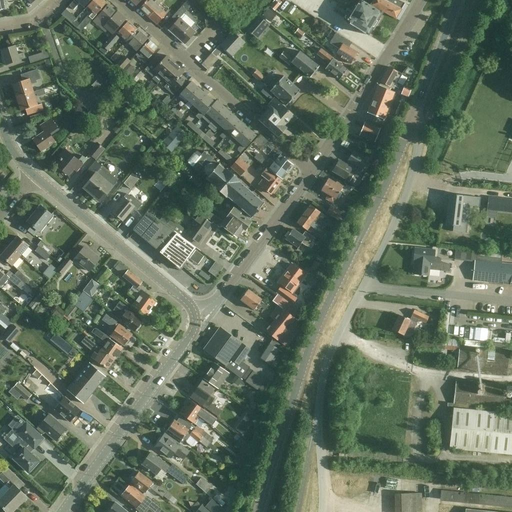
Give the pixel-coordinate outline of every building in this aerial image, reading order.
[(0,0),(0,10),(3,10),(8,9),(7,3),(19,1),(19,0),(0,0)] [(84,6),(89,0),(73,0),(73,1),(69,6),(73,10),(79,2),(84,6)] [(80,24),(75,20),(71,23),(76,28),(77,27),(81,31),(91,19),(106,3),(102,0),(92,0),(88,6),(94,11),(89,17),(87,16),(80,24)] [(163,0),(156,0),(155,1),(157,3),(156,5),(150,0),(147,0),(139,9),(157,25),(166,14),(158,6),(163,0)] [(348,7),(344,13),(347,15),(345,17),(349,20),(347,22),(368,35),(382,14),(361,0),(354,11),(348,7)] [(362,0),(396,18),(404,3),(398,0),(362,0)] [(276,2),(271,8),(274,11),(279,5),(276,2)] [(108,30),(113,34),(114,33),(126,19),(117,11),(116,12),(108,5),(93,22),(105,33),(108,30)] [(177,20),(169,30),(184,44),(195,32),(191,28),(195,24),(184,14),(186,11),(181,7),(173,16),(177,20)] [(71,23),(75,20),(76,19),(65,9),(61,14),(71,23)] [(269,10),(264,17),(269,22),(275,15),(269,10)] [(125,42),(126,41),(137,29),(128,21),(117,33),(125,39),(123,41),(125,42)] [(253,23),(247,31),(253,36),(259,28),(253,23)] [(147,38),(137,29),(126,41),(136,50),(147,38)] [(294,34),(300,39),(304,34),(298,29),(294,34)] [(119,38),(114,33),(113,34),(102,46),(108,51),(119,38)] [(233,33),(220,47),(221,47),(224,50),(232,58),(245,45),(233,33)] [(248,33),(244,37),(248,41),(253,37),(248,33)] [(337,55),(351,64),(358,53),(349,47),(352,43),(336,33),(331,43),(341,49),(337,55)] [(149,40),(136,55),(145,63),(158,48),(149,40)] [(5,65),(25,58),(23,53),(17,55),(15,46),(1,51),(5,65)] [(221,47),(203,66),(209,71),(219,60),(217,58),(224,50),(221,47)] [(30,64),(44,59),(49,58),(46,49),(41,51),(42,53),(28,57),(30,64)] [(326,69),(340,79),(348,69),(334,59),(334,58),(322,49),(318,54),(330,63),(326,69)] [(285,52),(280,57),(291,65),(293,63),(311,78),(320,67),(302,51),(294,60),(285,52)] [(121,68),(129,61),(123,55),(115,63),(121,68)] [(157,74),(162,79),(176,64),(166,55),(159,63),(154,58),(144,70),(153,78),(157,74)] [(129,63),(124,70),(131,76),(134,71),(132,69),(134,68),(129,63)] [(184,72),(176,64),(162,79),(168,84),(164,88),(172,95),(183,84),(178,79),(184,72)] [(402,73),(400,72),(399,72),(390,67),(383,80),(392,85),(395,87),(402,74),(402,73)] [(12,84),(16,97),(33,92),(30,85),(34,84),(33,81),(40,79),(37,70),(21,75),(23,81),(12,84)] [(264,77),(256,70),(252,75),(260,82),(264,77)] [(96,90),(105,80),(96,72),(87,81),(96,90)] [(285,76),(273,89),(271,91),(288,106),(301,91),(285,76)] [(180,93),(188,101),(199,89),(191,81),(180,93)] [(368,112),(384,119),(396,92),(380,85),(368,112)] [(269,106),(270,107),(278,114),(276,116),(279,119),(280,119),(286,124),(293,117),(289,113),(290,112),(288,111),(287,111),(284,108),(283,109),(280,106),(281,105),(278,102),(278,103),(273,99),(275,96),(270,91),(266,87),(262,91),(262,92),(273,102),(269,106)] [(37,105),(35,98),(34,95),(36,95),(37,96),(38,97),(45,94),(43,89),(33,92),(16,97),(20,110),(25,109),(27,115),(43,110),(41,104),(37,105)] [(207,96),(199,89),(188,101),(196,108),(207,96)] [(200,120),(202,118),(206,113),(206,112),(215,103),(215,102),(207,96),(196,108),(200,111),(196,116),(200,120)] [(167,97),(162,102),(167,105),(171,100),(167,97)] [(216,100),(215,102),(215,103),(206,112),(206,113),(202,118),(209,124),(210,124),(224,108),(216,100)] [(171,111),(176,115),(179,111),(174,107),(171,111)] [(268,110),(270,112),(261,121),(265,124),(265,125),(266,126),(267,126),(273,132),(275,134),(276,134),(279,137),(287,129),(284,126),(286,124),(280,119),(279,119),(276,116),(278,114),(270,107),(268,110)] [(217,131),(221,127),(232,115),(224,108),(210,124),(217,131)] [(184,116),(179,111),(176,115),(180,119),(184,116)] [(224,140),(229,134),(240,122),(232,115),(221,127),(225,130),(219,136),(224,140)] [(41,151),(55,143),(50,136),(59,130),(51,118),(40,126),(44,132),(33,139),(41,151)] [(187,125),(193,130),(196,127),(190,121),(187,125)] [(248,129),(240,122),(229,134),(233,137),(228,142),(232,146),(237,141),(248,129)] [(361,135),(375,141),(380,128),(366,122),(361,135)] [(123,129),(118,124),(112,130),(118,135),(123,129)] [(172,153),(187,135),(177,126),(161,144),(172,153)] [(203,133),(196,127),(193,130),(199,136),(203,133)] [(256,136),(248,129),(237,141),(241,145),(238,149),(238,151),(240,153),(256,136)] [(253,144),(258,148),(265,140),(261,136),(253,144)] [(270,144),(265,140),(258,148),(262,152),(270,144)] [(95,159),(104,149),(97,143),(88,153),(95,159)] [(273,161),(274,162),(287,173),(288,172),(291,174),(294,169),(292,168),(293,166),(280,156),(282,154),(276,148),(275,149),(270,144),(262,152),(267,156),(272,150),(276,154),(273,157),(275,159),(273,161)] [(61,160),(56,165),(68,175),(73,169),(76,171),(86,159),(82,156),(78,161),(68,152),(64,149),(57,157),(61,160)] [(252,192),(247,188),(247,187),(246,186),(246,187),(241,183),(242,182),(241,182),(241,181),(240,180),(240,181),(228,170),(227,169),(226,168),(225,169),(221,165),(221,164),(220,163),(219,164),(213,159),(205,151),(192,166),(201,173),(207,178),(206,179),(207,180),(208,180),(212,184),(211,185),(212,185),(212,186),(213,186),(216,188),(215,189),(215,190),(224,198),(225,198),(226,197),(227,198),(228,197),(233,202),(232,202),(233,203),(234,203),(239,207),(238,207),(239,208),(240,208),(252,218),(253,217),(252,217),(254,214),(255,214),(256,214),(261,208),(260,207),(263,204),(264,205),(265,204),(264,203),(265,202),(263,201),(263,202),(258,198),(259,197),(258,197),(253,193),(253,192),(252,192)] [(340,160),(337,165),(336,164),(333,170),(334,170),(333,171),(346,179),(350,182),(354,175),(358,178),(363,169),(363,170),(366,165),(360,161),(362,157),(354,152),(349,161),(347,164),(340,160)] [(267,168),(267,169),(282,180),(287,173),(274,162),(271,166),(264,160),(264,159),(258,154),(254,158),(267,168)] [(241,176),(249,167),(239,158),(231,167),(241,176)] [(101,200),(113,187),(97,173),(102,167),(96,161),(87,171),(93,176),(83,188),(93,196),(95,194),(101,200)] [(270,194),(282,180),(267,169),(261,176),(264,178),(259,185),(270,194)] [(131,189),(139,179),(133,174),(124,184),(131,189)] [(329,179),(322,189),(330,194),(327,198),(334,203),(341,191),(347,195),(352,188),(346,185),(345,187),(337,182),(336,183),(329,179)] [(112,212),(123,221),(134,207),(128,202),(132,198),(127,194),(112,212)] [(445,224),(461,226),(463,204),(479,206),(480,198),(449,194),(445,224)] [(511,201),(488,199),(487,209),(511,211),(511,201)] [(311,204),(304,214),(324,228),(328,224),(321,219),(324,216),(321,213),(321,212),(311,204)] [(342,212),(332,205),(328,212),(346,224),(351,216),(343,211),(342,212)] [(50,214),(40,206),(31,218),(29,216),(22,225),(34,235),(37,230),(38,231),(40,232),(53,217),(51,216),(51,215),(50,214)] [(211,224),(190,209),(188,207),(187,210),(188,213),(197,220),(188,234),(198,241),(211,224)] [(224,221),(208,210),(205,214),(220,226),(222,224),(236,236),(243,228),(244,229),(250,222),(241,214),(241,213),(235,208),(224,221)] [(182,237),(160,220),(149,212),(134,230),(168,258),(167,260),(180,271),(189,259),(187,258),(196,247),(182,237)] [(310,233),(315,228),(321,232),(324,228),(304,214),(298,222),(308,230),(307,231),(310,233)] [(163,216),(160,220),(182,237),(186,231),(170,219),(169,221),(163,216)] [(339,231),(334,227),(330,232),(335,236),(339,231)] [(293,229),(286,238),(299,247),(302,242),(308,246),(309,245),(312,248),(316,243),(314,242),(316,239),(305,231),(302,235),(293,229)] [(17,237),(9,246),(20,255),(28,246),(17,237)] [(37,245),(39,246),(48,254),(52,250),(41,241),(37,245)] [(12,265),(20,255),(9,246),(1,256),(12,265)] [(48,254),(39,246),(35,251),(46,260),(50,256),(48,254)] [(74,259),(89,271),(100,258),(91,251),(90,252),(84,248),(74,259)] [(449,271),(450,264),(440,263),(440,259),(434,258),(434,250),(415,248),(413,261),(414,261),(413,274),(428,276),(429,269),(449,271)] [(197,265),(203,257),(195,251),(189,259),(197,265)] [(320,276),(325,267),(324,266),(327,260),(318,256),(315,261),(314,261),(309,271),(320,276)] [(62,274),(72,263),(67,258),(57,270),(62,274)] [(511,284),(511,264),(475,261),(473,281),(511,284)] [(46,263),(40,272),(47,277),(53,269),(46,263)] [(292,263),(279,281),(283,284),(277,292),(293,303),(297,297),(291,293),(306,273),(292,263)] [(101,282),(110,270),(105,266),(95,278),(101,282)] [(0,271),(0,287),(1,288),(9,279),(4,275),(0,271)] [(18,271),(14,276),(25,285),(29,280),(18,271)] [(134,285),(128,292),(136,299),(132,305),(145,315),(156,300),(142,290),(142,291),(137,287),(142,282),(128,271),(123,276),(134,285)] [(184,286),(190,276),(184,272),(178,282),(184,286)] [(25,285),(14,276),(10,280),(21,290),(25,285)] [(94,281),(86,293),(93,298),(101,286),(94,281)] [(265,309),(268,304),(261,299),(262,298),(248,289),(241,299),(255,309),(258,304),(265,309)] [(82,290),(72,303),(82,311),(92,299),(82,290)] [(300,309),(277,294),(272,300),(279,305),(274,311),(278,314),(283,308),(299,321),(304,315),(299,311),(300,309)] [(36,296),(28,306),(33,310),(41,301),(36,296)] [(302,302),(298,298),(294,303),(299,307),(302,302)] [(136,314),(119,302),(111,314),(119,319),(135,330),(141,321),(134,316),(136,314)] [(71,319),(79,309),(72,304),(62,316),(69,321),(70,319),(71,319)] [(20,324),(28,312),(20,306),(12,318),(20,324)] [(298,321),(299,321),(283,308),(278,314),(266,330),(287,346),(300,329),(297,327),(300,323),(298,321)] [(426,323),(429,317),(414,310),(411,316),(412,317),(410,320),(399,315),(392,330),(403,335),(405,330),(412,334),(416,323),(418,320),(426,323)] [(107,313),(103,319),(112,326),(114,323),(117,326),(110,335),(124,345),(125,344),(127,344),(129,340),(129,338),(132,334),(124,329),(125,328),(115,321),(116,320),(107,313)] [(12,325),(2,338),(9,343),(19,331),(12,325)] [(204,349),(226,365),(225,367),(241,379),(250,367),(241,361),(249,350),(220,328),(204,349)] [(106,343),(102,348),(115,358),(122,347),(96,329),(94,329),(92,333),(106,343)] [(50,340),(68,354),(73,347),(56,333),(50,340)] [(115,358),(102,348),(101,349),(86,336),(81,342),(94,353),(91,358),(107,369),(115,358)] [(444,350),(459,351),(457,369),(507,374),(510,345),(490,343),(489,349),(487,348),(488,342),(460,339),(460,341),(445,339),(445,342),(419,339),(415,338),(414,347),(444,350)] [(273,339),(260,357),(264,359),(263,361),(268,364),(269,362),(269,363),(281,346),(273,339)] [(83,371),(78,376),(94,389),(96,388),(105,376),(96,368),(89,363),(83,371)] [(204,378),(218,388),(229,373),(215,363),(204,378)] [(40,368),(37,371),(44,377),(46,374),(40,368)] [(31,376),(39,384),(45,378),(44,377),(37,371),(36,370),(31,376)] [(250,370),(242,379),(254,389),(262,379),(250,370)] [(83,403),(94,389),(74,373),(78,376),(67,389),(83,403)] [(236,376),(231,382),(237,386),(242,380),(236,376)] [(197,395),(194,399),(218,416),(222,411),(211,403),(214,398),(209,395),(214,388),(203,380),(197,388),(198,390),(195,394),(197,395)] [(265,380),(258,390),(262,392),(269,383),(265,380)] [(511,400),(504,400),(505,392),(511,392),(511,391),(511,385),(456,380),(453,404),(454,404),(453,407),(449,449),(511,454),(511,400)] [(12,389),(27,401),(32,395),(17,383),(12,389)] [(58,411),(70,422),(78,412),(77,412),(80,408),(68,398),(62,395),(56,387),(55,388),(50,394),(57,401),(57,400),(60,403),(55,409),(58,411)] [(189,399),(184,406),(199,416),(210,425),(215,418),(189,399)] [(199,416),(184,406),(180,412),(200,427),(204,421),(199,417),(199,416)] [(67,428),(55,418),(49,413),(36,429),(43,434),(44,433),(55,442),(67,428)] [(175,420),(166,430),(180,441),(183,443),(185,440),(186,441),(190,436),(199,442),(207,448),(210,443),(211,443),(203,437),(193,430),(195,427),(191,424),(181,416),(177,421),(175,420)] [(10,455),(16,460),(16,462),(18,464),(19,464),(28,472),(30,470),(31,470),(33,468),(33,466),(38,461),(29,453),(33,448),(34,448),(34,447),(37,443),(38,444),(38,443),(38,442),(41,439),(42,439),(42,438),(26,423),(25,424),(27,425),(19,433),(18,432),(17,433),(22,437),(13,446),(15,449),(10,455)] [(195,427),(193,430),(203,437),(211,443),(214,439),(197,426),(196,426),(195,427)] [(247,430),(243,436),(251,443),(254,435),(247,430)] [(183,458),(187,453),(189,451),(165,433),(156,445),(171,457),(175,452),(183,458)] [(234,446),(242,453),(249,445),(241,438),(234,446)] [(195,443),(191,448),(199,454),(203,450),(195,443)] [(183,482),(188,476),(173,463),(171,466),(151,451),(142,463),(156,473),(161,467),(167,471),(183,482)] [(243,475),(244,470),(238,466),(235,478),(242,479),(243,475)] [(0,478),(10,489),(0,498),(0,505),(6,511),(12,511),(20,504),(19,502),(25,496),(19,489),(23,484),(7,468),(0,474),(0,478)] [(132,480),(131,481),(145,491),(150,486),(163,496),(167,492),(167,491),(154,480),(153,481),(139,471),(135,475),(133,476),(132,478),(132,480)] [(195,484),(206,492),(211,486),(201,477),(195,484)] [(235,478),(233,486),(239,488),(242,479),(235,478)] [(122,494),(122,495),(142,511),(145,511),(149,508),(153,511),(158,511),(161,509),(130,484),(127,489),(124,489),(122,492),(122,494)] [(511,497),(441,490),(440,500),(511,507),(511,497)] [(394,511),(421,511),(421,493),(394,495),(394,511)] [(138,511),(137,511),(135,511),(127,511),(115,501),(107,511),(138,511)] [(213,511),(203,503),(195,511),(213,511)]
